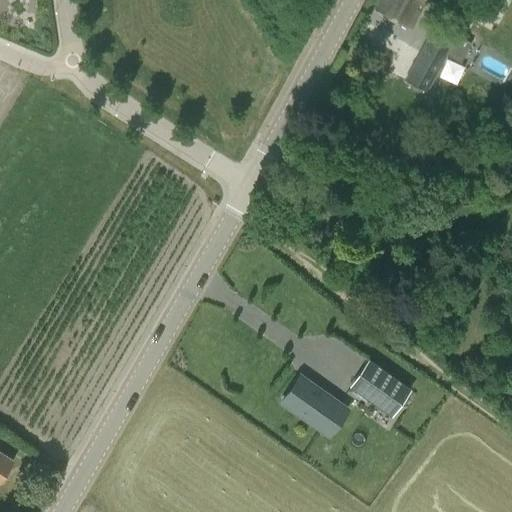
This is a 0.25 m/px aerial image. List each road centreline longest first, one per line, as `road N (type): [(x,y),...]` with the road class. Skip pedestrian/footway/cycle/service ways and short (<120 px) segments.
road 1 (unclassified): [(61,511),(250,183)]
road 2 (track): [(511,416),(445,370),(244,193)]
road 3 (residential): [(250,183),(92,84),(73,61)]
road 4 (residential): [(250,183),(351,0)]
